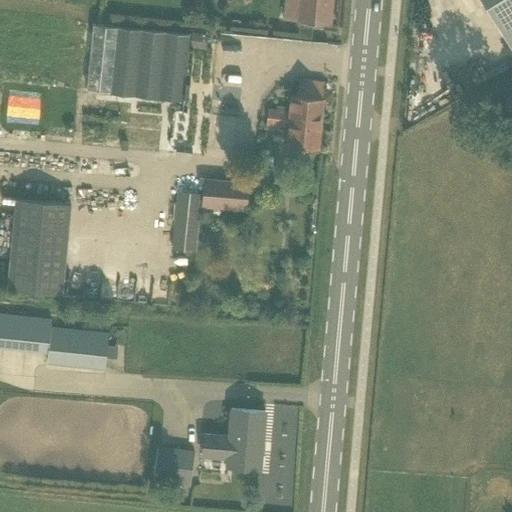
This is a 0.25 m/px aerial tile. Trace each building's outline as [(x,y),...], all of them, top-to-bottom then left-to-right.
[(330,22),(332,0),(300,0),(298,20),(330,22)] [(509,0),(484,0),(491,11),(509,0)] [(183,100),(183,99),(190,34),(94,24),(87,90),(183,100)] [(319,148),(324,82),(300,80),(298,96),(291,95),(290,111),(268,109),(267,124),(288,126),(286,146),(319,148)] [(247,183),(240,182),(206,179),(203,206),(245,209),(247,183)] [(195,251),(200,195),(177,193),(172,249),(195,251)] [(7,288),(63,293),(72,203),(15,198),(7,288)] [(268,290),(270,266),(248,263),(245,287),(268,290)] [(0,346),(48,352),(51,328),(52,319),(0,313),(0,346)] [(109,334),(103,333),(104,326),(84,324),(83,331),(51,328),(48,352),(47,359),(105,366),(109,334)] [(227,466),(260,469),(266,412),(231,409),(229,436),(204,434),(203,456),(227,458),(227,466)] [(195,451),(159,446),(155,480),(190,484),(195,451)]
